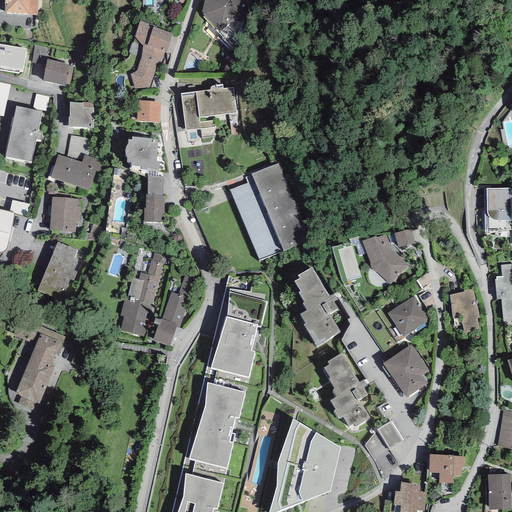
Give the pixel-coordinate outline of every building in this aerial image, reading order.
[(39,0),(6,0),(6,14),(39,14),(39,0)] [(206,0),(202,17),(220,33),(229,23),(240,22),(240,19),(251,18),(249,0),(206,0)] [(153,27),(139,23),(132,41),(142,47),(140,57),(136,72),(130,75),(134,89),(148,89),(161,63),(169,45),(173,36),(153,31),(153,27)] [(27,41),(0,36),(0,65),(22,69),(27,41)] [(69,65),(47,61),(42,84),(65,89),(65,85),(69,86),(73,68),(68,67),(69,65)] [(233,88),(180,97),(185,133),(215,129),(214,121),(199,123),(199,119),(236,114),(233,88)] [(43,107),(16,101),(4,155),(31,161),(43,107)] [(160,104),(137,103),(136,124),(159,125),(160,104)] [(82,104),(69,104),(70,120),(68,120),(68,130),(93,130),(93,108),(82,109),(82,104)] [(159,131),(129,131),(129,165),(159,166),(159,131)] [(79,152),(81,141),(71,140),(69,151),(79,152)] [(81,165),(57,157),(50,181),(89,193),(96,172),(100,173),(103,162),(84,156),(81,165)] [(321,235),(289,159),(251,174),(244,177),(247,182),(230,189),(259,260),(283,251),(321,235)] [(163,177),(144,177),(144,225),(163,225),(163,177)] [(509,191),(484,192),(485,233),(508,233),(508,223),(510,223),(509,191)] [(77,200),(52,199),(50,235),(75,236),(77,200)] [(27,213),(29,203),(12,200),(10,210),(27,213)] [(15,215),(0,211),(0,253),(1,254),(4,253),(6,251),(7,249),(15,215)] [(394,232),(397,247),(415,243),(411,228),(394,232)] [(80,248),(56,239),(38,287),(62,295),(80,248)] [(388,239),(361,245),(369,272),(389,291),(408,271),(394,257),(388,239)] [(154,253),(147,275),(140,274),(138,280),(131,279),(116,330),(146,339),(167,256),(154,253)] [(496,281),(494,281),(496,302),(501,301),(503,323),(511,322),(511,265),(500,266),(502,278),(496,279),(496,281)] [(314,273),(293,285),(311,316),(302,321),(320,353),(342,340),(326,313),(334,308),(314,273)] [(178,295),(171,293),(161,322),(176,326),(179,327),(186,306),(188,306),(197,280),(185,276),(178,295)] [(462,293),(449,296),(453,320),(462,319),(464,333),(478,331),(476,319),(478,318),(473,289),(462,291),(462,293)] [(229,294),(226,320),(210,371),(248,380),(255,354),(251,353),(256,328),(260,328),(266,304),(229,294)] [(416,297),(387,317),(403,341),(433,320),(416,297)] [(161,322),(159,321),(152,342),(169,347),(176,326),(161,322)] [(57,339),(37,333),(20,387),(39,393),(57,339)] [(410,347),(383,366),(406,400),(426,386),(420,377),(427,372),(410,347)] [(342,360),(324,372),(340,396),(329,404),(351,438),(373,424),(355,397),(363,392),(342,360)] [(245,395),(207,386),(205,410),(189,462),(226,471),(235,437),(231,436),(235,420),(239,421),(245,395)] [(511,411),(503,410),(497,447),(511,449),(511,411)] [(391,422),(376,431),(388,451),(403,441),(391,422)] [(340,450),(292,423),(277,465),(277,489),(270,511),(283,511),(330,493),(340,450)] [(465,458),(429,457),(428,474),(440,475),(439,484),(453,484),(453,478),(461,478),(461,469),(465,469),(465,458)] [(510,476),(487,477),(488,511),(490,511),(511,511),(510,476)] [(223,486),(185,477),(183,500),(178,511),(212,511),(213,510),(217,511),(223,486)] [(413,486),(400,485),(399,494),(394,493),(391,511),(423,511),(426,495),(419,494),(420,489),(413,488),(413,486)]
